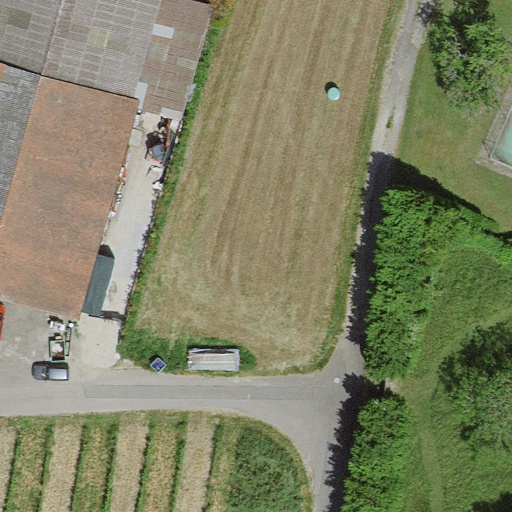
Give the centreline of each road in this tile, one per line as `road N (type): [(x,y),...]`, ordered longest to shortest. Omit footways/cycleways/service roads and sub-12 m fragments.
road 1 (track): [(347,410),(382,182),(423,0)]
road 2 (track): [(347,410),(208,392),(0,398)]
